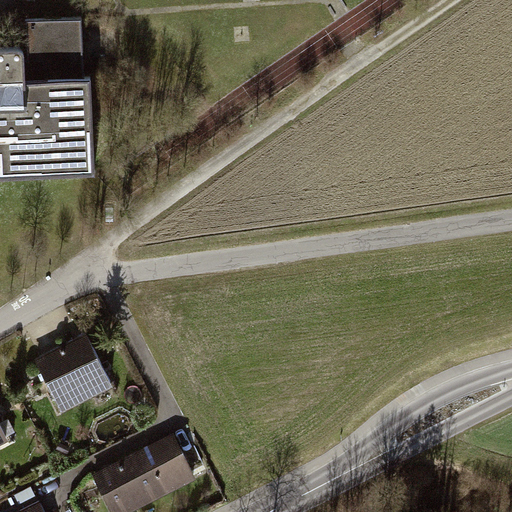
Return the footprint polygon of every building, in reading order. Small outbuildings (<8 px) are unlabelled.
[(0,174),(96,169),(91,78),(87,78),(84,18),(29,21),(31,61),(28,61),(28,54),(26,50),(22,49),(1,49),(0,49),(0,174)] [(39,355),(64,408),(119,383),(94,329),(39,355)] [(0,439),(15,432),(0,402),(0,439)] [(101,471),(119,511),(122,511),(204,475),(185,432),(101,471)] [(26,511),(55,511),(51,502),(26,511)]
